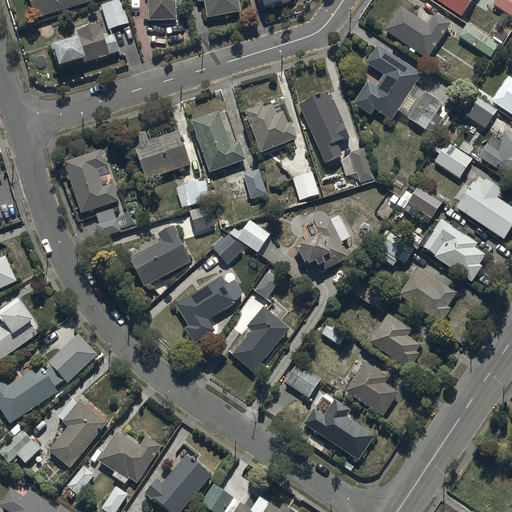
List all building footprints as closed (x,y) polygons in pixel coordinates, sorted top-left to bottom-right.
[(105,0),(29,0),(36,22),(105,0)] [(123,0),(102,7),(109,32),(130,26),(123,0)] [(148,0),(150,23),(178,22),(176,0),(148,0)] [(197,0),(199,6),(205,4),(208,20),(241,15),(238,0),(197,0)] [(258,0),(262,13),(283,7),(287,10),(293,0),(258,0)] [(432,0),(462,20),(475,0),(432,0)] [(511,0),(496,0),(493,6),(511,17),(511,15),(511,0)] [(402,8),(385,33),(410,50),(408,52),(414,56),(415,54),(427,62),(452,26),(435,15),(428,26),(402,8)] [(467,26),(459,39),(491,60),(499,48),(467,26)] [(114,37),(106,39),(105,39),(103,33),(105,33),(104,27),(78,34),(79,38),(52,46),(59,72),(119,55),(114,37)] [(500,31),(493,41),(501,47),(508,38),(500,31)] [(421,77),(378,48),(366,65),(372,69),(364,81),(368,84),(353,106),(371,118),(375,112),(392,123),(398,114),(433,138),(451,112),(414,87),(421,77)] [(511,81),(508,78),(491,103),(511,116),(511,81)] [(340,126),(326,95),(298,108),(325,167),(343,158),(338,147),(351,141),(344,125),(340,126)] [(474,97),(462,116),(486,130),(497,112),(474,97)] [(263,107),(244,114),(261,156),(297,141),(291,126),(288,127),(278,103),(264,109),(263,107)] [(231,147),(219,114),(191,123),(209,176),(246,164),(240,145),(231,147)] [(191,167),(179,133),(149,144),(145,135),(131,139),(146,183),(191,167)] [(511,135),(504,133),(499,153),(487,147),(479,160),(504,174),(511,175),(511,135)] [(448,144),(435,164),(460,181),(473,161),(469,159),(476,149),(464,141),(458,151),(448,144)] [(358,175),(360,185),(374,182),(365,151),(349,155),(350,157),(342,163),(346,178),(358,175)] [(97,172),(107,169),(102,153),(65,165),(83,216),(119,204),(113,186),(103,189),(97,172)] [(259,171),(243,175),(251,202),(267,197),(259,171)] [(313,174),(292,181),(299,202),(320,196),(313,174)] [(472,184),(455,211),(504,242),(511,230),(511,210),(509,208),(511,203),(511,198),(486,181),(485,183),(479,179),(475,186),(472,184)] [(207,181),(176,190),(182,211),(213,202),(207,181)] [(420,188),(408,205),(432,222),(444,205),(420,188)] [(208,208),(186,214),(190,228),(193,227),(196,236),(211,232),(209,222),(211,222),(208,208)] [(113,211),(96,216),(99,226),(95,227),(100,241),(137,229),(133,218),(130,218),(129,214),(123,216),(123,218),(116,220),(113,211)] [(307,276),(319,269),(322,275),(350,260),(342,244),(355,238),(343,215),(315,230),(319,237),(294,250),(307,276)] [(435,258),(434,259),(472,285),(483,269),(480,267),(486,258),(476,251),(478,246),(466,238),(468,236),(453,226),(451,228),(441,222),(433,233),(430,231),(419,247),(435,258)] [(242,235),(238,241),(257,255),(270,237),(250,223),(242,235)] [(161,243),(129,260),(144,289),(191,265),(177,238),(179,237),(175,228),(158,237),(161,243)] [(416,251),(387,232),(377,248),(405,267),(416,251)] [(229,237),(213,251),(226,267),(243,253),(229,237)] [(0,291),(18,284),(7,258),(0,260),(0,291)] [(457,296),(416,269),(398,298),(442,327),(452,312),(448,309),(457,296)] [(279,283),(268,274),(254,293),(266,301),(279,283)] [(222,279),(175,307),(188,329),(185,331),(195,346),(216,334),(209,322),(215,318),(217,321),(222,318),(221,316),(237,306),(235,302),(243,298),(234,283),(227,287),(222,279)] [(353,279),(345,290),(383,315),(390,303),(353,279)] [(18,300),(0,313),(0,319),(2,323),(0,324),(0,327),(1,329),(0,329),(0,365),(43,333),(18,300)] [(252,333),(231,356),(253,375),(291,333),(264,309),(246,329),(252,333)] [(387,316),(368,345),(410,372),(420,356),(416,353),(420,347),(408,339),(413,333),(387,316)] [(330,323),(321,336),(340,348),(348,335),(330,323)] [(332,385),(345,394),(383,419),(399,395),(386,386),(390,380),(365,363),(350,385),(338,376),(332,385)] [(4,383),(0,385),(0,409),(11,426),(59,393),(41,366),(8,388),(4,383)] [(298,367),(286,385),(309,401),(321,382),(298,367)] [(70,471),(107,426),(80,404),(78,406),(73,401),(59,418),(65,422),(63,424),(69,429),(49,453),(70,471)] [(313,411),(303,427),(359,464),(376,439),(347,419),(352,412),(335,401),(323,418),(313,411)] [(24,430),(19,425),(8,436),(14,441),(0,454),(10,465),(18,457),(26,465),(41,451),(23,431),(24,430)] [(121,430),(99,463),(115,473),(113,478),(126,486),(130,480),(139,486),(162,450),(146,439),(146,440),(142,438),(140,442),(121,430)] [(156,482),(145,496),(164,511),(182,511),(210,478),(186,458),(162,487),(156,482)] [(85,468),(68,488),(71,491),(67,496),(73,500),(76,496),(79,498),(96,477),(85,468)] [(250,511),(213,485),(199,506),(207,511),(290,511),(283,507),(279,511),(259,498),(250,511)] [(118,511),(129,496),(117,488),(102,511),(104,511),(118,511)] [(66,511),(61,508),(58,511),(55,511),(49,508),(51,505),(30,491),(24,501),(13,494),(2,511),(3,511),(66,511)] [(498,496),(487,511),(511,511),(511,495),(508,502),(498,496)]
